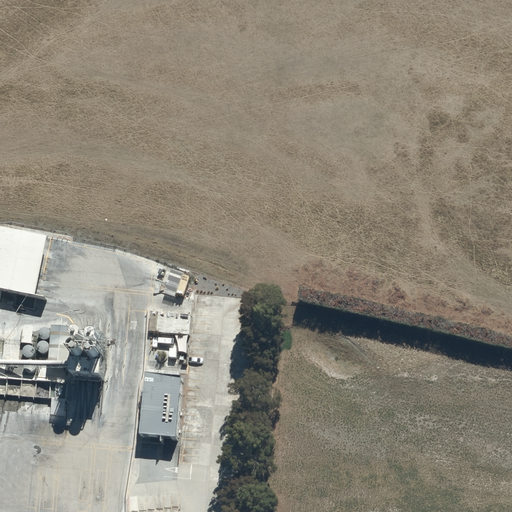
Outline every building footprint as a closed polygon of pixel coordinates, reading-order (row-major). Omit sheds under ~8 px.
[(50,238),(0,228),(0,298),(1,291),(38,298),(50,238)] [(200,276),(191,274),(185,294),(193,297),(200,276)] [(192,315),(152,311),(150,331),(190,335),(192,315)] [(73,329),(52,327),(50,366),(70,368),(73,329)] [(33,331),(22,330),(21,344),(33,345),(33,331)] [(107,335),(78,334),(76,379),(105,380),(107,335)] [(185,380),(149,376),(144,437),(180,440),(185,380)]
